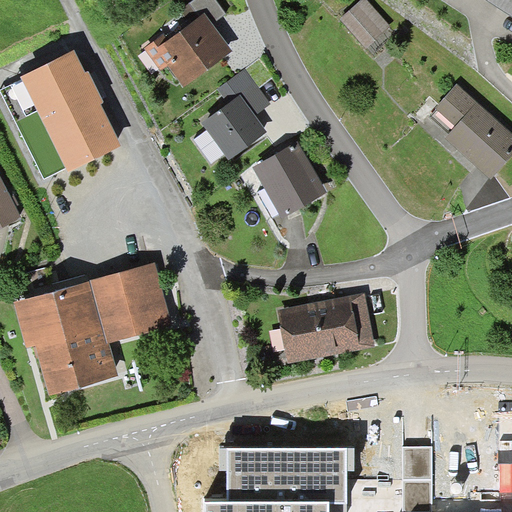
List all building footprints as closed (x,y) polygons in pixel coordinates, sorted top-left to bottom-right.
[(212,25),(226,15),(215,0),(196,0),(190,4),(201,19),(205,16),(212,25)] [(366,0),(363,0),(341,21),(367,50),(391,28),(366,0)] [(511,0),(481,0),(496,9),(511,19),(511,0)] [(212,25),(205,16),(201,19),(173,39),(168,33),(145,50),(162,73),(169,68),(185,90),(233,54),(217,31),(212,25)] [(75,54),(21,81),(69,176),(122,149),(101,108),(105,106),(92,81),(89,74),(86,76),(75,54)] [(260,59),(246,70),(259,88),(274,77),(260,59)] [(218,91),(229,106),(241,98),(249,109),(254,117),(271,105),(259,88),(246,70),(218,91)] [(456,128),(477,104),(457,86),(436,110),(456,128)] [(249,109),(241,98),(229,106),(203,125),(230,162),(268,135),(254,117),(249,109)] [(511,157),(511,134),(477,104),(456,128),(445,140),(464,156),(492,181),(511,157)] [(298,144),(252,170),(282,222),(328,195),(309,162),(298,144)] [(0,178),(0,230),(21,220),(7,191),(0,178)] [(155,266),(90,284),(107,347),(110,346),(174,328),(155,266)] [(107,347),(90,284),(14,305),(26,351),(36,349),(37,353),(49,398),(119,379),(110,346),(107,347)] [(341,298),(277,311),(288,366),(376,348),(364,294),(341,298)] [(130,388),(158,385),(154,356),(126,360),(130,388)] [(431,447),(404,447),(404,510),(431,510),(431,447)] [(230,503),(206,503),(205,511),(328,511),(328,502),(347,502),(346,450),(288,451),(229,452),(230,503)]
